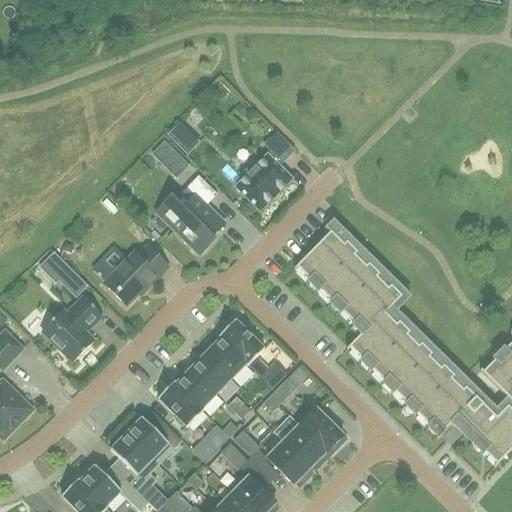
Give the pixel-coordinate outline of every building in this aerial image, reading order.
[(259,212),(290,181),(276,167),(281,163),(282,164),(293,153),(276,135),(264,146),(272,154),(267,158),(258,167),(255,163),(241,177),(245,180),(236,189),(259,212)] [(186,190),(194,198),(182,210),(170,199),(155,214),(199,257),(215,241),(212,238),(218,232),(224,225),(206,207),(217,196),(198,178),(186,190)] [(511,344),(504,352),(502,349),(501,350),(504,353),(483,374),(481,372),(480,373),(511,404),(496,419),(387,313),(401,298),(341,239),(346,234),(333,221),(324,229),(329,235),(294,271),(295,272),(297,270),(319,292),(317,294),(318,295),(320,292),(341,313),(339,316),(340,316),(342,314),(362,335),(358,339),(348,349),(346,351),(347,352),(349,350),(371,371),(368,373),(369,374),(372,372),(393,393),(391,395),(391,396),(394,394),(415,415),(413,417),(414,418),(416,416),(438,437),(436,439),(437,440),(440,437),(453,424),(460,431),(459,432),(459,433),(461,432),(463,433),(465,435),(463,437),(464,437),(464,438),(466,436),(473,443),(471,445),(471,446),(474,444),(496,466),(493,468),(494,469),(511,451),(511,344)] [(114,250),(92,273),(105,286),(104,287),(125,308),(137,295),(139,297),(167,269),(147,249),(138,259),(134,256),(127,263),(114,250)] [(88,288),(53,254),(39,269),(56,286),(58,284),(75,301),(88,288)] [(101,318),(83,299),(66,316),(62,313),(42,334),(73,364),(94,344),(84,335),(88,331),(101,318)] [(219,339),(248,367),(264,351),(260,348),(263,346),(255,338),(253,341),(235,323),(219,339)] [(0,369),(2,371),(22,351),(5,334),(0,338),(0,369)] [(248,367),(219,339),(218,339),(220,341),(205,356),(231,381),(246,366),(247,368),(248,367)] [(231,381),(205,356),(190,371),(216,397),(231,381)] [(259,378),(265,384),(271,391),(287,377),(275,364),(259,378)] [(286,382),(269,399),(278,408),(295,391),(307,379),(298,370),(286,382)] [(216,397),(190,371),(176,386),(174,384),(173,385),(203,414),(203,413),(202,411),(216,397)] [(32,412),(2,383),(0,385),(0,438),(3,441),(32,412)] [(262,400),(271,391),(265,384),(256,393),(262,400)] [(203,414),(173,385),(157,401),(176,419),(174,421),(181,429),(183,427),(187,430),(203,414)] [(269,399),(262,406),(271,415),(278,408),(269,399)] [(242,421),(250,413),(243,406),(234,415),(241,422),(242,421)] [(299,428),(330,459),(346,442),(315,411),(299,428)] [(142,420),(126,436),(158,467),(182,443),(167,429),(164,426),(156,434),(142,420)] [(237,431),(230,424),(222,433),(229,440),(237,431)] [(299,428),(283,444),(309,471),(310,469),(315,474),(330,459),(299,428)] [(242,433),(233,443),(250,459),(258,452),(259,450),(242,433)] [(149,476),(158,467),(126,436),(110,452),(131,473),(124,481),(141,498),(156,483),(149,476)] [(212,453),(204,444),(194,454),(202,463),(212,453)] [(308,472),(309,471),(283,444),(266,461),(293,487),(294,486),(299,490),(312,476),(308,472)] [(247,463),(230,446),(221,456),(238,472),(240,470),(247,463)] [(95,468),(79,483),(105,509),(120,494),(137,511),(141,511),(148,505),(141,498),(124,481),(116,489),(95,468)] [(193,475),(185,482),(196,492),(203,485),(193,475)] [(275,505),(249,479),(232,496),(248,511),(276,511),(278,511),(274,507),(275,505)] [(105,509),(79,483),(78,482),(61,498),(75,511),(105,511),(107,511),(105,509)] [(176,494),(163,507),(167,511),(188,511),(191,509),(176,494)] [(248,511),(232,496),(216,511),(248,511)]
